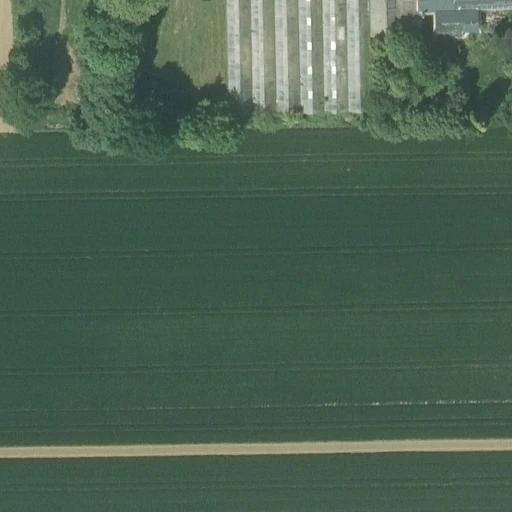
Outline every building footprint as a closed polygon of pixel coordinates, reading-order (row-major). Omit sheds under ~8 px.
[(45,0),(23,0),(24,27),(45,27),(45,0)] [(224,0),(227,111),(371,107),(369,34),(368,0),(224,0)] [(368,0),(369,34),(401,33),(400,16),(420,15),(419,6),(418,6),(418,0),(368,0)] [(473,24),(473,21),(472,3),(503,2),(511,2),(511,0),(418,0),(418,6),(419,6),(435,6),(435,8),(436,31),(453,30),(453,31),(458,30),(458,25),(460,25),(460,24),(473,24)] [(504,20),(503,2),(472,3),(473,21),(504,20)] [(46,63),(25,62),(24,126),(52,127),(53,86),(46,86),(46,63)] [(401,118),(409,118),(409,116),(449,116),(449,84),(402,85),(401,118)] [(381,116),(400,117),(401,101),(381,101),(381,116)]
